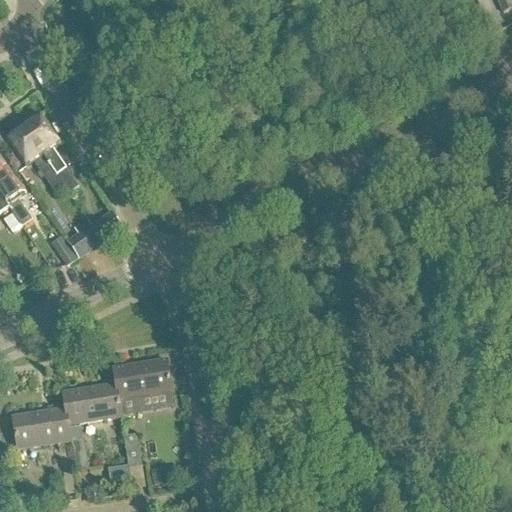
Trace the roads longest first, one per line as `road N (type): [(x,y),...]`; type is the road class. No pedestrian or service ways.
road 1 (tertiary): [(511,70),(368,161),(161,261)]
road 2 (residential): [(161,261),(49,81),(24,23)]
road 3 (residential): [(221,511),(201,368),(161,261)]
road 4 (tertiary): [(0,338),(161,261)]
